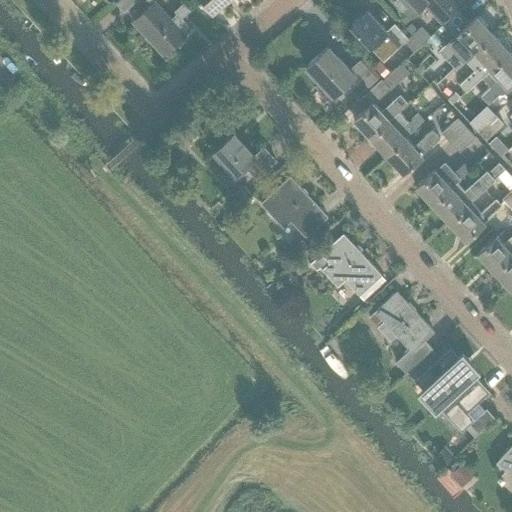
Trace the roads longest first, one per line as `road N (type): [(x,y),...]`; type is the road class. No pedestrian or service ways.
road 1 (residential): [(228,56),(511,363)]
road 2 (residential): [(152,112),(43,0)]
